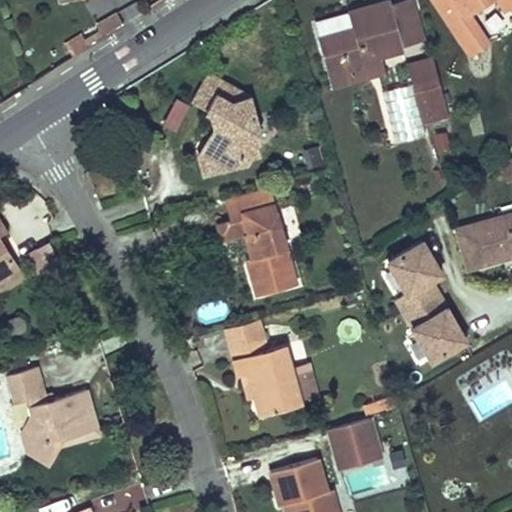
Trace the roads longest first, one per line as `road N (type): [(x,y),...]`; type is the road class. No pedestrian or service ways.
road 1 (residential): [(28,120),(153,350),(211,511)]
road 2 (tertiary): [(28,120),(208,0)]
